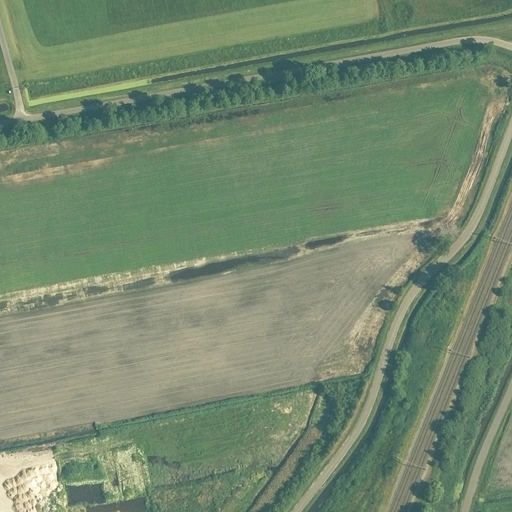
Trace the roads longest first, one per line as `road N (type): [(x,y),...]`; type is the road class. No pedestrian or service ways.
road 1 (unclassified): [(511,48),(466,40),(0,124)]
road 2 (unclassified): [(296,511),(358,428),(405,303),(472,227),(511,123)]
road 3 (unclassified): [(464,511),(511,386)]
